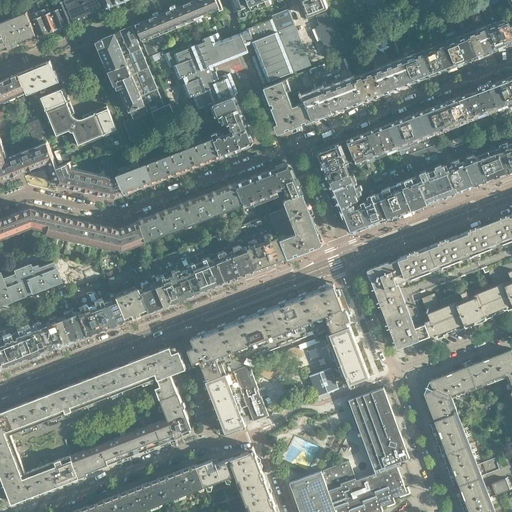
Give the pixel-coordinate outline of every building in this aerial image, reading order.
[(73,21),(64,0),(61,0),(62,1),(59,2),(68,23),(73,21)] [(106,7),(103,0),(64,0),(73,21),(79,18),(79,17),(99,8),(100,10),(106,7)] [(205,16),(198,0),(193,0),(189,2),(196,20),(205,16)] [(214,12),(209,0),(198,0),(205,16),(214,12)] [(223,9),(219,0),(209,0),(214,12),(223,9)] [(252,9),(248,0),(230,0),(235,12),(240,10),(241,12),(240,12),(242,17),(248,15),(247,11),(252,9)] [(259,6),(256,0),(248,0),(252,9),(259,6)] [(329,10),(325,0),(301,0),(308,15),(314,12),(315,16),(329,10)] [(354,0),(360,10),(368,6),(364,0),(354,0)] [(421,24),(411,0),(378,0),(389,24),(391,31),(393,35),(421,24)] [(429,22),(427,18),(419,0),(411,0),(421,24),(429,22)] [(419,0),(427,18),(448,11),(443,0),(419,0)] [(495,14),(494,10),(489,0),(488,0),(486,1),(487,2),(480,5),(488,26),(497,49),(507,45),(495,14)] [(501,7),(498,0),(489,0),(494,10),(501,7)] [(68,23),(59,2),(54,4),(56,9),(52,11),(59,27),(68,23)] [(196,20),(189,2),(180,5),(187,23),(196,20)] [(187,23),(180,5),(171,9),(178,27),(187,23)] [(59,27),(52,11),(47,13),(45,8),(40,10),(49,31),(59,27)] [(289,8),(287,9),(272,15),(273,18),(272,18),(274,24),(292,16),(289,8)] [(178,27),(171,9),(162,13),(169,31),(178,27)] [(49,31),(40,10),(31,14),(40,36),(49,31)] [(315,16),(319,24),(317,25),(329,57),(330,58),(346,51),(345,50),(342,43),(329,10),(315,16)] [(511,42),(511,28),(510,24),(505,10),(495,14),(507,45),(511,42)] [(37,36),(27,11),(4,20),(14,45),(37,36)] [(169,31),(162,13),(153,17),(160,34),(169,31)] [(295,24),(292,16),(274,24),(277,32),(295,24)] [(160,34),(153,17),(144,20),(151,38),(152,38),(160,34)] [(234,86),(232,80),(233,80),(232,79),(229,73),(230,73),(218,77),(216,71),(217,71),(216,70),(213,71),(211,66),(246,52),(247,51),(247,50),(248,50),(246,44),(248,49),(249,49),(247,44),(248,44),(248,43),(253,41),(258,54),(252,56),(252,57),(253,57),(258,69),(257,69),(257,70),(258,70),(263,82),(262,83),(263,83),(293,71),(292,71),(290,64),(287,56),(283,48),(280,40),(277,32),(274,24),(272,18),(242,30),(243,32),(241,33),(241,32),(240,32),(240,33),(239,33),(221,41),(220,40),(221,39),(220,39),(218,33),(218,32),(202,38),(203,39),(204,41),(192,46),(191,43),(192,43),(164,53),(165,54),(168,60),(167,60),(168,60),(170,66),(170,67),(175,65),(177,71),(176,71),(177,72),(180,77),(179,78),(184,76),(186,82),(184,83),(184,84),(185,84),(187,90),(186,90),(187,90),(189,96),(189,97),(194,95),(196,101),(196,102),(197,102),(199,107),(198,108),(199,108),(238,93),(237,92),(235,86),(234,86)] [(0,50),(14,45),(4,20),(0,21),(0,50)] [(151,38),(144,20),(135,24),(148,56),(158,52),(152,38),(151,38)] [(441,35),(436,22),(429,25),(434,38),(441,35)] [(299,33),(295,24),(277,32),(280,40),(299,33)] [(391,31),(389,24),(375,30),(378,36),(391,31)] [(434,38),(429,25),(422,27),(427,40),(434,38)] [(140,47),(131,26),(121,30),(120,31),(115,32),(115,33),(144,104),(148,102),(144,93),(144,92),(144,89),(140,81),(136,71),(132,61),(128,52),(140,47)] [(497,49),(488,26),(478,30),(487,52),(497,49)] [(487,52),(478,30),(468,34),(477,56),(487,52)] [(144,104),(115,33),(103,37),(96,41),(109,71),(115,85),(116,84),(118,88),(120,87),(133,117),(123,121),(123,122),(131,142),(133,142),(145,137),(150,135),(141,115),(148,112),(144,104)] [(302,41),(299,33),(280,40),(283,48),(302,41)] [(477,56),(468,34),(458,38),(467,60),(477,56)] [(345,50),(363,42),(360,36),(342,43),(345,50)] [(467,60),(458,38),(447,42),(456,64),(467,60)] [(305,49),(302,41),(283,48),(287,56),(305,49)] [(456,64),(447,42),(437,46),(446,68),(456,64)] [(446,68),(437,46),(426,50),(435,72),(446,68)] [(144,56),(140,47),(128,52),(132,61),(144,56)] [(425,77),(416,54),(414,48),(403,52),(405,58),(414,81),(425,77)] [(308,57),(305,49),(287,56),(290,64),(308,57)] [(435,72),(426,50),(416,54),(425,77),(435,72)] [(148,66),(144,56),(132,61),(136,71),(148,66)] [(311,65),(308,57),(290,64),(292,71),(293,71),(294,71),(294,72),(311,65)] [(414,81),(405,58),(395,62),(404,85),(414,81)] [(58,79),(50,60),(19,72),(26,89),(27,92),(58,79)] [(404,85),(395,62),(385,66),(394,88),(404,85)] [(152,76),(148,66),(136,71),(140,81),(152,76)] [(302,75),(317,69),(316,66),(301,72),(302,75)] [(394,89),(394,88),(385,66),(375,70),(384,92),(384,93),(394,89)] [(384,92),(375,70),(365,73),(374,96),(384,92)] [(26,89),(19,72),(7,78),(14,94),(26,89)] [(374,96),(365,73),(355,77),(364,100),(374,96)] [(289,95),(302,90),(296,74),(264,87),(274,113),(293,105),(289,95)] [(157,87),(152,76),(140,81),(144,89),(144,92),(156,87),(157,87)] [(511,100),(511,82),(510,76),(500,80),(508,102),(511,100)] [(364,100),(355,77),(345,81),(354,104),(364,100)] [(14,94),(7,78),(0,80),(0,96),(1,99),(14,94)] [(508,102),(500,80),(489,84),(498,106),(508,102)] [(354,104),(345,81),(335,85),(344,108),(354,104)] [(333,112),(325,89),(323,84),(317,87),(319,90),(314,92),(324,116),(333,112)] [(498,106),(489,84),(479,88),(488,110),(498,106)] [(344,108),(335,85),(325,89),(333,112),(344,108)] [(69,99),(65,87),(41,97),(46,109),(67,101),(66,100),(69,99)] [(160,97),(156,87),(144,92),(144,93),(148,102),(148,103),(160,97)] [(488,110),(479,88),(469,92),(478,114),(488,110)] [(324,116),(314,92),(304,96),(306,101),(313,120),(324,116)] [(478,114),(469,92),(459,96),(468,118),(478,114)] [(240,106),(236,96),(215,105),(219,115),(240,106)] [(468,118),(459,96),(449,99),(458,123),(468,119),(468,118)] [(163,105),(160,97),(148,103),(148,102),(144,104),(148,112),(152,111),(152,110),(164,105),(163,105)] [(458,123),(449,99),(439,103),(448,127),(458,123)] [(75,112),(70,100),(67,102),(67,101),(46,109),(51,122),(72,113),(75,112)] [(306,101),(293,105),(274,113),(278,123),(275,124),(278,133),(313,120),(306,101)] [(174,117),(168,103),(163,105),(164,105),(152,110),(152,111),(158,124),(174,117)] [(448,127),(439,103),(429,107),(438,131),(448,127)] [(117,128),(107,105),(96,110),(97,112),(96,113),(104,133),(117,128)] [(245,117),(240,106),(219,115),(221,120),(224,118),(225,122),(228,123),(229,123),(245,117)] [(438,131),(429,107),(419,111),(428,135),(438,131)] [(104,133),(96,113),(95,113),(94,110),(82,115),(84,118),(92,138),(104,133)] [(428,135),(419,111),(409,115),(418,138),(428,135)] [(71,131),(77,118),(75,117),(74,116),(73,115),(73,114),(72,113),(51,122),(57,135),(69,130),(70,131),(71,131)] [(41,125),(37,115),(24,120),(28,131),(41,125)] [(418,138),(409,115),(398,119),(408,142),(418,138)] [(249,128),(245,117),(229,123),(233,132),(236,133),(249,128)] [(92,138),(84,118),(83,118),(82,118),(80,118),(78,118),(77,118),(71,131),(72,131),(73,131),(78,144),(92,138)] [(408,142),(398,119),(388,123),(397,146),(408,142)] [(397,146),(388,123),(378,127),(387,150),(397,146)] [(387,150),(378,127),(368,131),(376,152),(376,153),(377,154),(387,150)] [(420,159),(428,156),(435,153),(451,194),(474,185),(459,145),(456,146),(454,141),(451,135),(441,139),(440,135),(450,131),(448,127),(438,131),(428,135),(418,138),(408,142),(397,146),(404,164),(412,162),(420,159)] [(254,140),(249,128),(236,133),(242,147),(247,145),(252,143),(252,144),(252,143),(253,143),(253,142),(253,141),(254,141),(254,140)] [(232,151),(225,135),(226,134),(223,133),(219,135),(217,130),(212,132),(214,137),(221,155),(232,151)] [(376,152),(368,131),(358,135),(366,156),(376,153),(376,152)] [(476,139),(473,131),(463,135),(466,143),(474,139),(476,139)] [(511,170),(511,161),(505,142),(500,131),(493,134),(494,136),(507,172),(511,170)] [(242,147),(236,133),(233,132),(226,134),(225,135),(232,151),(242,147)] [(366,156),(358,135),(347,139),(348,139),(351,149),(356,160),(366,156)] [(466,143),(463,135),(461,136),(462,138),(454,141),(456,146),(459,145),(466,143)] [(485,144),(482,136),(476,139),(474,139),(477,147),(485,144)] [(507,172),(494,136),(488,139),(492,152),(490,153),(498,175),(507,172)] [(221,155),(214,137),(202,141),(209,160),(221,155)] [(343,152),(341,148),(346,146),(347,151),(351,149),(348,139),(339,142),(319,150),(319,149),(317,153),(320,161),(343,152)] [(489,179),(481,156),(477,147),(474,139),(466,143),(459,145),(474,185),(489,179)] [(209,160),(202,141),(190,146),(197,165),(209,160)] [(57,167),(48,143),(35,148),(41,164),(50,160),(58,183),(72,187),(76,171),(70,170),(67,162),(57,167)] [(197,165),(190,146),(178,151),(185,169),(197,165)] [(41,164),(35,148),(21,154),(27,169),(41,164)] [(185,169),(178,151),(166,155),(173,174),(185,169)] [(347,162),(343,152),(320,161),(325,170),(347,162)] [(451,194),(435,153),(428,156),(443,197),(451,194)] [(498,175),(490,153),(481,156),(489,179),(498,175)] [(27,169),(21,154),(8,159),(7,161),(13,174),(27,169)] [(173,174),(166,155),(154,160),(161,179),(173,174)] [(443,197),(428,156),(420,159),(436,200),(443,197)] [(436,200),(420,159),(412,162),(428,203),(436,200)] [(0,179),(13,174),(7,161),(5,160),(1,162),(1,160),(0,160),(0,179)] [(161,179),(154,160),(142,165),(149,183),(161,179)] [(294,177),(289,164),(285,162),(285,163),(271,168),(277,183),(294,177)] [(351,172),(347,162),(325,170),(329,180),(351,172)] [(412,162),(404,164),(396,167),(402,181),(412,208),(428,203),(412,162)] [(149,183),(142,165),(129,169),(137,188),(149,183)] [(279,188),(277,183),(271,168),(262,172),(270,194),(275,192),(274,190),(279,188)] [(137,188),(129,169),(117,174),(119,178),(124,193),(137,188)] [(392,178),(389,170),(381,173),(384,181),(392,178)] [(84,189),(88,174),(76,171),(72,187),(84,189)] [(270,194),(262,172),(252,175),(261,198),(270,194)] [(355,182),(351,172),(329,180),(333,190),(354,182),(355,182)] [(397,214),(387,187),(381,173),(373,175),(376,183),(390,217),(397,214)] [(96,192),(100,176),(88,174),(84,189),(96,192)] [(261,198),(252,175),(242,179),(251,202),(261,198)] [(108,195),(112,179),(100,176),(96,192),(108,195)] [(124,193),(119,178),(117,178),(112,177),(112,179),(108,195),(115,196),(124,193)] [(294,177),(277,183),(279,188),(281,187),(285,197),(300,192),(294,177)] [(251,202),(242,179),(232,183),(239,202),(241,206),(251,202)] [(412,208),(402,181),(398,183),(400,188),(396,189),(405,211),(412,208)] [(336,198),(360,189),(362,188),(361,184),(356,186),(354,182),(333,190),(336,198)] [(239,202),(232,183),(221,188),(224,198),(229,196),(232,205),(239,202)] [(390,217),(376,183),(369,185),(372,194),(382,220),(390,217)] [(405,211),(396,189),(392,190),(390,185),(387,187),(397,214),(405,211)] [(232,205),(229,196),(224,198),(221,188),(208,193),(215,211),(232,205)] [(358,199),(356,195),(362,193),(360,189),(336,198),(339,206),(349,202),(357,199),(358,199)] [(306,205),(304,200),(303,201),(299,193),(300,192),(285,197),(282,198),(282,199),(281,201),(283,207),(267,213),(268,215),(269,218),(306,205)] [(215,211),(208,193),(195,197),(199,207),(195,209),(198,218),(215,211)] [(382,220),(372,194),(368,196),(370,200),(366,202),(375,223),(382,220)] [(198,218),(195,209),(199,207),(195,197),(184,202),(191,221),(198,218)] [(367,226),(359,206),(357,199),(349,202),(360,229),(367,226)] [(375,223),(366,202),(365,199),(362,201),(363,205),(359,206),(367,226),(375,223)] [(191,221),(184,202),(172,207),(176,216),(180,215),(184,223),(191,221)] [(360,229),(349,202),(339,206),(349,230),(352,232),(360,229)] [(319,238),(306,205),(269,218),(284,257),(317,245),(320,239),(319,239),(319,238)] [(34,225),(38,209),(28,207),(17,211),(23,227),(30,224),(34,225)] [(184,225),(184,223),(180,215),(176,216),(172,207),(159,211),(167,230),(175,227),(178,235),(185,233),(182,226),(184,225)] [(44,231),(49,212),(38,209),(34,225),(45,228),(44,231)] [(23,227),(17,211),(4,216),(10,232),(23,227)] [(167,230),(159,211),(147,216),(151,226),(146,228),(150,237),(167,230)] [(56,234),(60,215),(49,212),(44,231),(56,234)] [(511,256),(511,213),(499,218),(500,220),(480,227),(480,226),(462,233),(464,239),(476,270),(511,256)] [(67,237),(72,217),(60,215),(56,234),(67,237)] [(284,257),(269,218),(268,215),(237,226),(253,269),(284,257)] [(0,235),(10,232),(4,216),(0,217),(0,235)] [(150,237),(146,228),(151,226),(147,216),(135,221),(142,239),(150,237)] [(79,239),(83,220),(72,217),(67,237),(79,239)] [(90,242),(95,222),(83,220),(79,239),(90,242)] [(142,239),(135,221),(124,225),(128,235),(127,236),(130,244),(142,239)] [(101,245),(106,225),(95,222),(90,242),(101,245)] [(113,247),(117,228),(106,225),(101,245),(113,247)] [(130,244),(127,236),(128,235),(124,225),(117,228),(113,247),(116,246),(117,249),(130,244)] [(253,269),(237,226),(221,232),(238,275),(253,269)] [(238,275),(221,232),(214,235),(230,278),(238,275)] [(476,270),(464,239),(462,233),(452,237),(454,243),(466,274),(476,270)] [(230,278),(214,235),(206,238),(223,281),(230,278)] [(466,274),(454,243),(452,237),(433,244),(436,250),(447,281),(466,274)] [(223,281),(206,238),(199,241),(201,247),(205,257),(215,284),(223,281)] [(185,253),(201,247),(199,241),(183,247),(185,253)] [(447,281),(436,250),(433,244),(398,257),(399,259),(389,262),(389,261),(368,269),(385,314),(415,302),(412,295),(447,281)] [(189,263),(185,253),(183,247),(168,254),(184,296),(192,293),(200,290),(189,263)] [(184,296),(168,254),(160,257),(177,299),(184,296)] [(177,299),(160,257),(153,260),(155,267),(169,302),(177,299)] [(215,284),(205,257),(201,258),(203,264),(199,265),(207,287),(215,284)] [(511,260),(489,270),(494,283),(468,293),(466,290),(461,292),(462,296),(439,305),(434,293),(422,298),(430,319),(425,321),(425,323),(423,324),(415,302),(385,314),(398,347),(428,336),(436,333),(436,334),(455,326),(456,328),(465,325),(466,327),(487,318),(485,314),(504,307),(503,304),(507,303),(508,308),(511,306),(511,260)] [(207,287),(199,265),(195,267),(193,261),(189,263),(200,290),(207,287)] [(0,303),(60,281),(53,262),(38,268),(37,265),(32,267),(30,264),(14,270),(15,273),(2,278),(0,273),(0,303)] [(161,305),(148,270),(147,267),(131,273),(146,311),(161,305)] [(169,302),(155,267),(148,270),(161,305),(169,302)] [(146,311),(131,273),(130,269),(107,278),(113,293),(123,319),(146,311)] [(115,322),(105,297),(99,282),(92,285),(108,325),(115,322)] [(224,367),(246,359),(328,327),(330,333),(326,334),(324,335),(324,336),(322,336),(323,340),(325,340),(325,342),(324,342),(327,350),(328,350),(329,352),(328,352),(329,356),(331,355),(332,356),(334,355),(335,359),(337,358),(337,360),(336,361),(339,369),(340,368),(341,370),(340,371),(341,375),(340,375),(340,376),(335,378),(331,367),(330,367),(329,364),(308,372),(310,375),(309,375),(317,396),(339,388),(336,380),(341,378),(344,386),(370,376),(350,325),(348,326),(346,320),(349,320),(349,319),(350,318),(350,317),(349,314),(351,313),(342,289),(337,291),(334,282),(333,283),(327,285),(327,284),(327,283),(318,286),(319,287),(319,288),(307,293),(307,292),(306,291),(298,294),(299,295),(299,296),(287,301),(287,300),(286,298),(278,302),(279,303),(266,308),(266,307),(266,306),(258,309),(258,311),(259,311),(246,316),(246,315),(246,314),(238,317),(238,318),(238,319),(226,324),(226,323),(226,322),(217,325),(218,326),(218,327),(206,332),(206,331),(205,329),(197,333),(198,334),(193,337),(193,336),(191,337),(195,345),(188,348),(194,364),(196,363),(200,365),(202,370),(204,375),(224,367)] [(108,325),(92,285),(69,294),(71,299),(85,334),(108,325)] [(123,319),(113,293),(105,297),(115,322),(123,319)] [(85,334),(71,299),(67,301),(70,309),(67,311),(77,337),(85,334)] [(77,337),(67,311),(63,302),(60,304),(65,316),(61,318),(69,340),(77,337)] [(54,346),(46,323),(39,306),(32,309),(37,322),(47,349),(54,346)] [(69,340),(61,318),(57,308),(53,309),(55,315),(48,318),(50,322),(46,323),(54,346),(69,340)] [(39,352),(31,329),(24,313),(9,318),(16,335),(24,357),(39,352)] [(17,360),(6,334),(2,321),(0,322),(0,362),(1,366),(17,360)] [(47,349),(37,322),(33,323),(34,328),(31,329),(39,352),(47,349)] [(24,357),(16,335),(12,337),(10,332),(6,334),(17,360),(24,357)] [(300,349),(320,342),(318,337),(298,344),(300,349)] [(153,395),(148,382),(171,373),(186,367),(180,349),(173,352),(171,345),(64,386),(66,393),(78,423),(153,395)] [(511,511),(511,349),(473,364),(471,363),(467,364),(466,362),(460,364),(462,368),(430,380),(431,383),(427,391),(424,392),(435,420),(432,422),(433,424),(438,437),(441,436),(446,448),(443,449),(446,459),(450,457),(454,469),(451,470),(455,480),(458,479),(462,491),(457,493),(460,500),(465,498),(470,510),(464,511),(511,511)] [(260,396),(258,389),(259,389),(249,364),(248,364),(246,359),(224,367),(226,372),(240,408),(247,405),(253,421),(262,417),(269,415),(261,395),(260,396)] [(246,424),(240,408),(226,372),(224,367),(204,375),(206,380),(226,431),(246,424)] [(192,427),(184,406),(171,373),(148,382),(153,395),(155,400),(160,398),(162,401),(156,403),(162,419),(154,422),(162,442),(180,435),(180,437),(189,434),(192,427)] [(78,423),(66,393),(64,386),(48,392),(66,438),(67,438),(82,432),(78,423)] [(379,511),(383,510),(381,504),(387,502),(388,505),(395,502),(393,496),(399,494),(400,497),(411,493),(412,495),(424,491),(415,467),(406,471),(404,467),(405,466),(404,463),(401,464),(402,467),(398,469),(397,466),(400,465),(401,463),(400,460),(410,457),(399,426),(399,424),(398,424),(384,386),(348,400),(347,400),(347,401),(347,402),(348,406),(359,435),(361,434),(365,445),(376,472),(356,479),(353,469),(349,460),(336,465),(290,482),(301,511),(370,511),(374,510),(375,511),(379,511)] [(73,454),(67,438),(66,438),(48,392),(0,410),(0,469),(12,502),(88,472),(88,471),(108,463),(100,443),(73,454)] [(162,442),(154,422),(127,433),(135,452),(162,442)] [(135,452),(127,433),(100,443),(108,463),(135,452)] [(275,505),(270,492),(264,475),(261,466),(258,459),(257,456),(253,445),(252,445),(253,446),(249,450),(249,451),(246,452),(228,458),(234,474),(236,473),(250,511),(277,511),(275,505)] [(234,474),(228,458),(218,462),(216,458),(213,459),(196,465),(204,485),(234,474)] [(204,485),(196,465),(196,463),(172,472),(180,495),(204,485)] [(180,495),(172,472),(164,475),(164,476),(148,482),(156,504),(180,495)] [(135,511),(156,504),(148,482),(124,491),(132,511),(135,511)] [(132,511),(124,491),(100,500),(104,511),(132,511)] [(104,511),(100,500),(76,509),(77,511),(104,511)]
